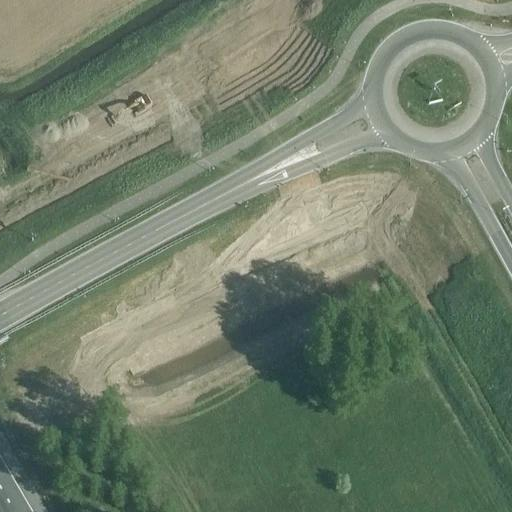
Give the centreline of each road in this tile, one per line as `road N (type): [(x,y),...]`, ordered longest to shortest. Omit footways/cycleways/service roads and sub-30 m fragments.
road 1 (secondary): [(0,320),(273,172)]
road 2 (secondary): [(481,52),(441,29),(403,35),(376,62),(370,100)]
road 3 (motorway): [(446,152),(511,269)]
road 4 (secondary): [(370,100),(313,134),(273,172)]
